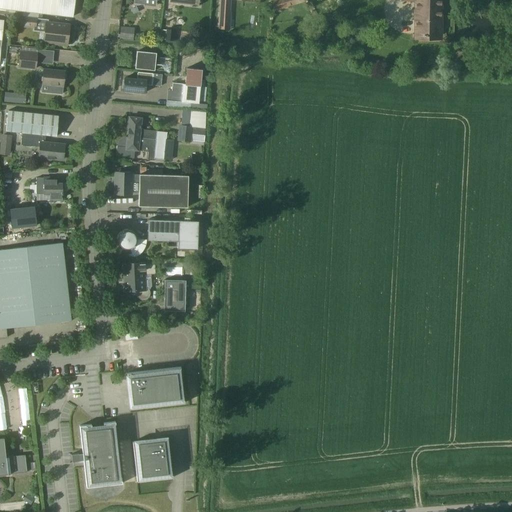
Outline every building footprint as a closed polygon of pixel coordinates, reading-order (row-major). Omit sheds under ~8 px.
[(0,0),(0,8),(73,17),(74,0),(0,0)] [(229,20),(230,0),(220,0),(219,19),(229,20)] [(275,0),(271,1),(274,10),(288,6),(290,5),(290,6),(304,1),(303,0),(275,0)] [(415,35),(440,36),(440,0),(415,0),(415,10),(415,20),(415,35)] [(17,24),(36,26),(37,19),(18,16),(17,24)] [(43,41),(67,44),(69,25),(45,23),(43,41)] [(119,39),(133,40),(134,28),(121,27),(119,39)] [(173,41),(176,41),(177,30),(166,29),(165,40),(173,41)] [(18,68),(36,70),(38,53),(20,51),(18,68)] [(135,69),(154,71),(156,53),(137,52),(135,69)] [(185,84),(173,83),(172,93),(182,94),(181,102),(199,103),(202,69),(187,68),(185,84)] [(65,72),(43,70),(42,84),(50,85),(50,93),(62,94),(63,87),(65,72)] [(133,92),(145,93),(146,85),(161,87),(162,75),(138,72),(137,79),(124,78),(124,81),(123,81),(122,88),(123,88),(123,91),(125,91),(125,92),(133,93),(133,92)] [(4,102),(20,103),(21,94),(5,92),(4,102)] [(6,131),(56,136),(58,116),(8,111),(6,131)] [(139,118),(126,117),(124,129),(126,129),(125,138),(123,139),(121,140),(119,142),(118,144),(118,146),(117,146),(116,156),(133,158),(134,150),(148,152),(148,160),(154,160),(154,159),(164,160),(167,133),(138,130),(139,118)] [(177,140),(189,142),(190,127),(178,126),(177,140)] [(1,134),(0,155),(11,155),(12,134),(1,134)] [(38,160),(50,161),(50,159),(63,160),(64,145),(44,143),(45,136),(22,134),(21,145),(40,147),(38,160)] [(116,174),(116,193),(130,194),(130,191),(139,192),(139,176),(131,175),(131,174),(116,174)] [(139,174),(139,176),(139,192),(138,206),(187,208),(188,176),(139,174)] [(50,194),(50,200),(62,200),(62,195),(63,195),(63,193),(62,193),(62,184),(56,184),(56,178),(44,178),(44,194),(50,194)] [(9,210),(11,228),(37,226),(34,207),(9,210)] [(148,220),(147,241),(178,241),(178,221),(148,220)] [(196,250),(197,221),(178,221),(178,241),(177,249),(196,250)] [(130,249),(131,252),(135,251),(138,248),(140,244),(140,240),(137,240),(136,236),(134,233),(131,231),(128,230),(128,229),(123,230),(120,232),(117,236),(117,240),(118,240),(119,244),(121,248),(125,249),(130,249)] [(0,338),(7,337),(6,329),(71,321),(62,243),(0,250),(0,338)] [(142,300),(143,300),(144,300),(146,300),(147,299),(148,299),(148,298),(149,297),(149,296),(150,294),(150,293),(150,292),(149,291),(148,289),(147,288),(147,287),(145,287),(145,275),(155,274),(155,264),(144,265),(144,263),(125,264),(126,275),(123,276),(124,291),(137,291),(136,292),(136,294),(136,295),(137,296),(137,297),(138,298),(139,299),(141,300),(142,300)] [(164,311),(185,312),(185,281),(165,280),(164,311)] [(130,397),(131,409),(185,403),(181,367),(127,373),(128,385),(130,385),(132,397),(130,397)] [(83,461),(86,487),(122,483),(115,422),(103,423),(104,428),(91,430),(91,425),(79,426),(83,453),(71,455),(72,462),(83,461)] [(0,475),(27,472),(25,455),(6,457),(4,438),(0,438),(0,475)] [(132,442),(137,482),(173,478),(168,438),(156,439),(156,441),(144,442),(144,441),(132,442)]
